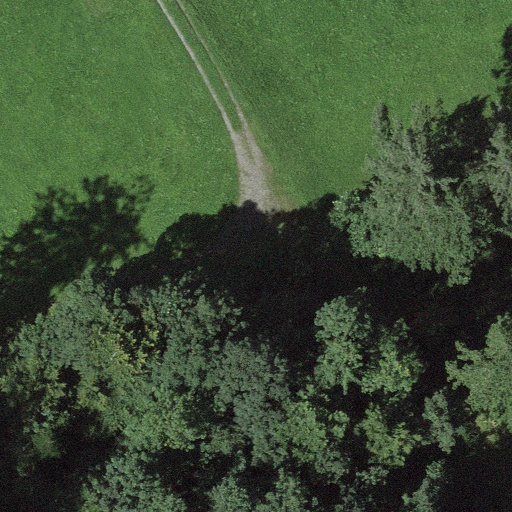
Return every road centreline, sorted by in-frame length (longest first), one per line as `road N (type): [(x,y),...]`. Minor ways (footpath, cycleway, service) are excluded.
road 1 (track): [(271,180),(511,492)]
road 2 (track): [(271,180),(260,212),(227,242),(16,332),(0,351)]
road 3 (track): [(160,0),(271,180)]
